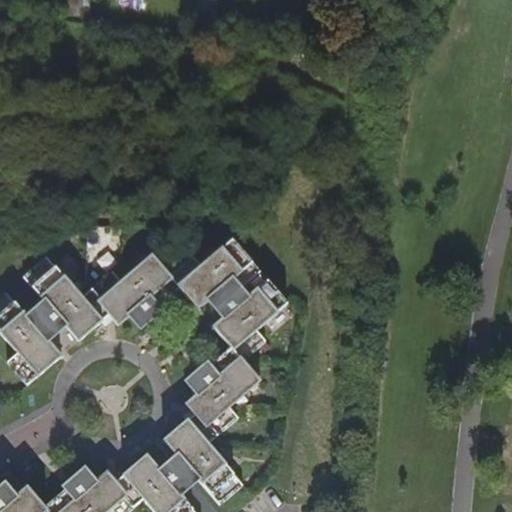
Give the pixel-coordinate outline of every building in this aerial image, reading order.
[(61,0),(61,14),(78,16),(78,0),(61,0)] [(21,284),(49,318),(30,333),(1,300),(0,301),(0,341),(14,359),(3,368),(23,392),(56,364),(42,349),(61,332),(75,349),(106,322),(115,332),(132,318),(147,306),(152,313),(155,317),(180,298),(195,316),(211,303),(227,321),(212,335),(228,355),(204,374),(208,379),(213,385),(199,398),(183,412),(192,422),(161,448),(176,466),(158,482),(142,465),(109,492),(101,482),(87,495),(73,506),(68,500),(65,496),(43,511),(37,511),(24,495),(6,510),(3,511),(132,511),(139,506),(144,511),(182,511),(168,495),(188,479),(214,511),(239,493),(204,452),(234,426),(225,415),(256,388),(239,367),(261,348),(253,339),(284,313),(230,247),(198,274),(190,265),(167,283),(149,263),(117,289),(109,280),(79,305),(45,264),(21,284)] [(132,318),(137,324),(152,313),(147,306),(132,318)] [(208,379),(194,391),(199,398),(213,385),(208,379)] [(68,500),(73,506),(87,495),(81,488),(68,500)]
